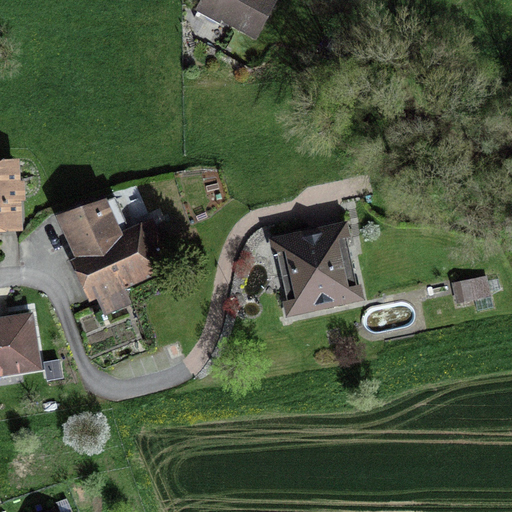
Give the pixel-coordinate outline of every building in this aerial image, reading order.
[(273,0),(197,0),(195,4),(254,36),(273,0)] [(0,168),(0,236),(27,236),(27,169),(0,168)] [(129,236),(117,205),(67,225),(98,305),(176,275),(157,225),(129,236)] [(334,227),(274,240),(282,277),(292,275),(297,301),(321,296),(322,303),(359,295),(352,260),(341,262),(334,227)] [(487,274),(450,283),(456,305),(492,296),(487,274)] [(38,321),(0,326),(0,380),(46,373),(38,321)]
